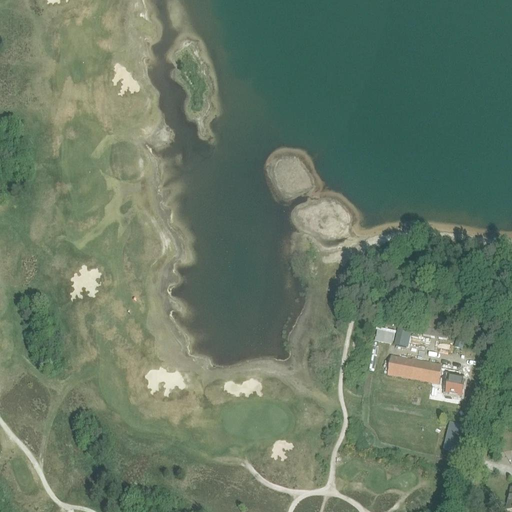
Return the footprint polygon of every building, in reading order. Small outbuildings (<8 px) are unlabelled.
[(426,320),(423,337),(448,341),(451,324),(426,320)] [(396,345),(407,348),(411,326),(400,324),(396,345)] [(394,345),(396,330),(377,328),(376,343),(394,345)] [(458,338),(455,347),(462,349),(465,340),(458,338)] [(388,375),(439,385),(442,367),(391,357),(388,375)] [(447,395),(453,396),(462,398),(465,383),(456,381),(458,373),(451,371),(449,380),(447,395)] [(456,425),(451,449),(462,452),(466,435),(467,435),(469,428),(456,425)]
